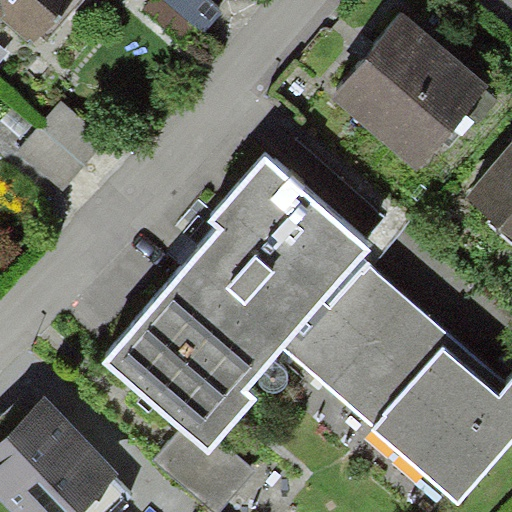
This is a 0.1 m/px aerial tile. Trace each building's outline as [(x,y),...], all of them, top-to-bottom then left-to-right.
[(0,0),(0,16),(34,45),(72,0),(0,0)] [(213,0),(173,0),(200,22),(216,2),(213,0)] [(397,0),(329,79),(415,153),(491,66),(414,0),(397,0)] [(63,182),(106,131),(64,95),(21,146),(63,182)] [(495,197),(486,207),(510,228),(511,225),(511,122),(467,172),(495,197)] [(455,488),(511,425),(511,359),(509,356),(491,376),(366,263),(373,256),(353,239),(363,228),(262,137),(203,203),(216,215),(102,342),(186,418),(203,432),(211,422),(249,381),(236,369),(275,326),(455,488)] [(132,485),(114,466),(122,458),(51,381),(6,422),(0,427),(0,477),(31,511),(115,511),(109,504),(132,485)] [(203,432),(186,418),(156,453),(215,504),(254,459),(211,422),(203,432)] [(221,511),(207,500),(196,511),(221,511)]
